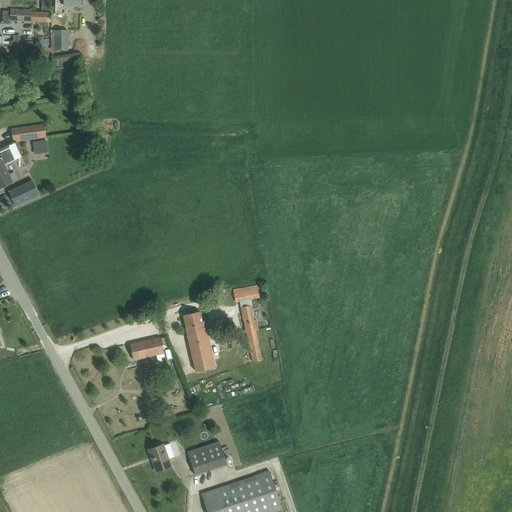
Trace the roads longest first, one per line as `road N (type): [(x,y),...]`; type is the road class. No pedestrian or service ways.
road 1 (track): [(414,511),(469,241),(511,79)]
road 2 (tertiary): [(140,511),(0,254)]
